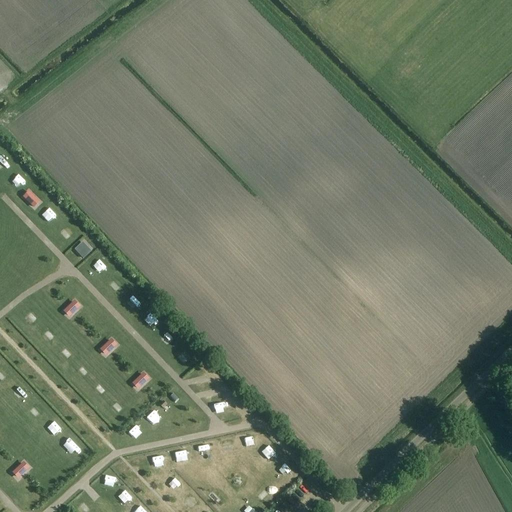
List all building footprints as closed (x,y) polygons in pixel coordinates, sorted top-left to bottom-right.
[(22,197),(33,209),(40,203),(29,191),(22,197)] [(63,312),(69,318),(80,307),(74,301),(63,312)] [(100,350),(106,356),(117,346),(111,339),(100,350)] [(132,384),(138,390),(149,379),(143,373),(132,384)] [(12,473),(18,479),(29,469),(23,462),(12,473)] [(235,476),(241,481),(244,477),(238,472),(235,476)] [(270,511),(277,511),(297,494),(290,487),(267,509),(270,511)] [(118,504),(128,499),(123,490),(114,494),(118,504)]
